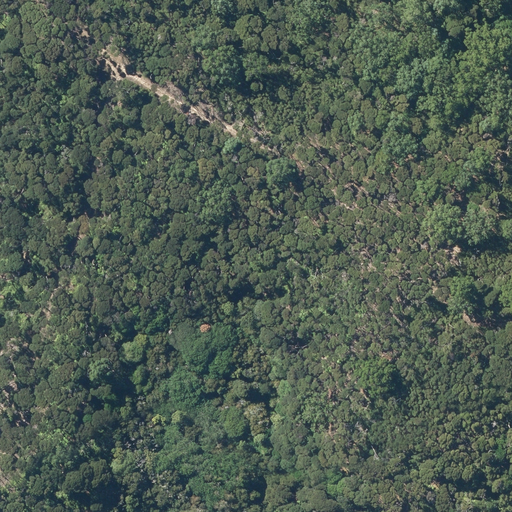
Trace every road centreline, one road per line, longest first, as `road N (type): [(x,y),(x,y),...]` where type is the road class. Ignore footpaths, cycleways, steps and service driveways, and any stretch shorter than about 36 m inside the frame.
road 1 (track): [(56,0),(97,42),(290,179),(420,289),(479,324),(511,327)]
road 2 (track): [(117,57),(0,409)]
